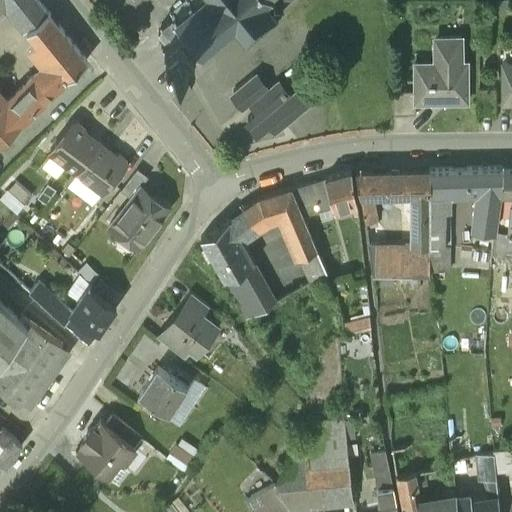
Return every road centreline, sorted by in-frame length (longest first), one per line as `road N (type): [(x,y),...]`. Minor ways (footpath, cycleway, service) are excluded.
road 1 (residential): [(0,499),(215,198)]
road 2 (residential): [(215,198),(396,153),(511,153)]
road 3 (residential): [(215,198),(61,0)]
